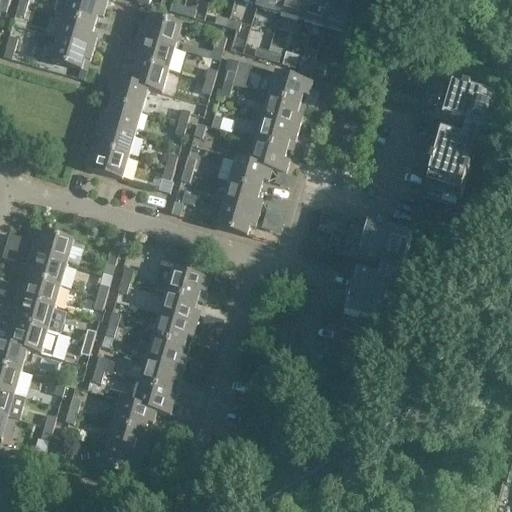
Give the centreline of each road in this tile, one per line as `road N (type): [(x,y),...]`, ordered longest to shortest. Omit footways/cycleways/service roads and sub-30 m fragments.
road 1 (tertiary): [(261,511),(382,432),(511,326)]
road 2 (residential): [(8,186),(256,253)]
road 3 (residential): [(203,430),(256,253)]
